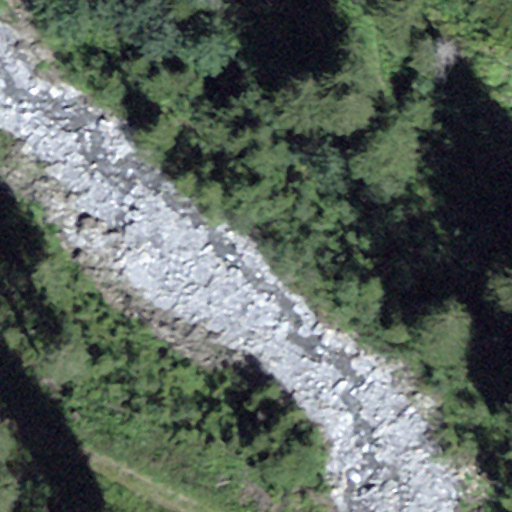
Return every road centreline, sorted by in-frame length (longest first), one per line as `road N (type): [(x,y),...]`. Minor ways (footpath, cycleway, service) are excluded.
road 1 (track): [(460,511),(284,0)]
road 2 (track): [(0,423),(180,511)]
